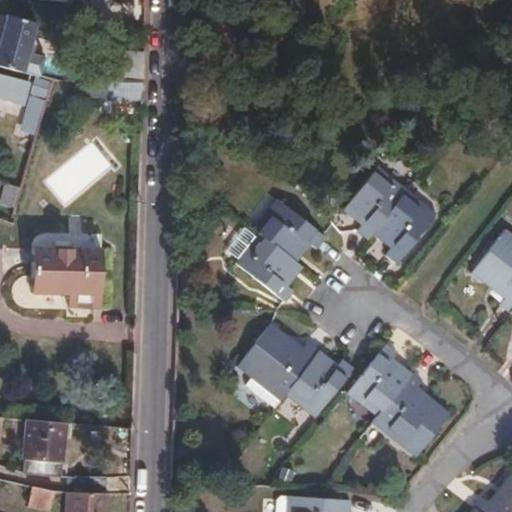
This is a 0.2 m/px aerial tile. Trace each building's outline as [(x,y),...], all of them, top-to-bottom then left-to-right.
[(4,15),(0,31),(0,66),(22,72),(34,24),(4,15)] [(117,82),(142,83),(142,51),(118,51),(117,82)] [(0,99),(3,101),(9,79),(9,75),(0,72),(0,99)] [(29,82),(9,79),(3,101),(18,104),(22,90),(26,91),(29,82)] [(372,235),(406,190),(378,167),(343,210),(361,226),(356,231),(367,240),(372,235)] [(437,216),(406,190),(372,235),(389,250),(385,256),(397,265),(437,216)] [(276,199),(251,229),(257,233),(295,262),(310,244),(316,249),(325,239),(276,199)] [(295,262),(257,233),(235,262),(285,302),(293,291),(288,286),(302,268),(295,262)] [(511,310),(511,241),(502,233),(470,274),(502,300),(499,306),(509,314),(511,310)] [(78,295),(78,308),(92,308),(98,307),(98,248),(30,247),(29,294),(66,295),(78,295)] [(66,307),(78,308),(78,295),(66,295),(66,307)] [(285,396),(319,351),(308,343),(303,349),(271,323),(236,366),(252,380),(241,392),(270,415),(285,396)] [(374,420),(409,377),(392,363),(397,356),(387,349),(348,400),(374,420)] [(336,365),(319,351),(285,396),(314,419),(353,369),(340,359),(336,365)] [(420,386),(409,377),(374,420),(371,425),(415,459),(449,417),(415,391),(420,386)] [(294,421),(302,411),(285,398),(277,407),(294,421)] [(0,417),(0,433),(24,436),(25,420),(0,417)] [(59,476),(63,423),(25,420),(24,436),(21,473),(59,476)] [(480,498),(472,508),(476,511),(511,511),(511,469),(511,470),(487,502),(480,498)] [(52,491),(31,487),(27,506),(48,510),(52,491)] [(105,511),(106,495),(64,492),(63,511),(105,511)] [(275,499),(274,511),(290,511),(291,495),(281,494),(275,499)] [(290,511),(348,511),(349,499),(291,495),(290,511)]
